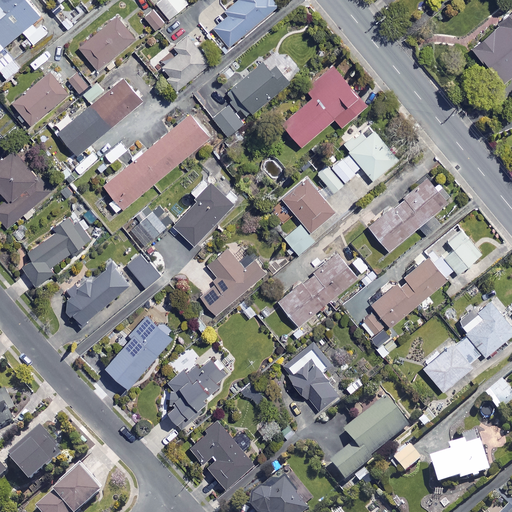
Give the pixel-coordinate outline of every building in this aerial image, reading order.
[(40,15),(27,0),(0,0),(0,46),(22,29),(33,42),(47,31),(36,18),(40,15)] [(188,1),(186,0),(157,0),(156,1),(169,17),(188,1)] [(276,4),(272,0),(233,0),(224,8),(228,13),(213,26),(228,45),(276,4)] [(164,20),(153,6),(143,14),(155,28),(164,20)] [(511,8),(470,44),(502,81),(511,72),(511,8)] [(135,37),(117,15),(79,46),(97,68),(135,37)] [(177,50),(161,63),(170,74),(167,77),(176,88),(211,59),(197,43),(206,36),(199,27),(190,35),(186,31),(171,43),(177,50)] [(52,53),(47,46),(33,57),(38,64),(52,53)] [(240,107),(245,114),(273,91),(278,97),(288,89),(283,83),(292,75),(272,51),(225,89),(231,96),(228,98),(237,110),(240,107)] [(20,66),(9,52),(0,58),(0,69),(7,77),(20,66)] [(367,102),(332,62),(305,86),(312,94),(281,120),(301,144),(334,116),(341,124),(367,102)] [(68,91),(49,69),(12,100),(30,122),(68,91)] [(88,83),(76,69),(67,76),(79,91),(88,83)] [(142,99),(123,75),(57,129),(77,153),(142,99)] [(242,121),(226,100),(210,113),(226,133),(242,121)] [(210,135),(190,110),(103,182),(113,195),(108,199),(117,210),(210,135)] [(397,158),(368,121),(343,141),(371,177),(397,158)] [(50,190),(13,144),(0,154),(0,186),(7,195),(0,200),(0,216),(7,225),(50,190)] [(72,166),(69,169),(73,174),(100,154),(93,145),(70,163),(72,166)] [(359,167),(347,152),(331,164),(344,179),(359,167)] [(285,170),(270,155),(259,167),(274,181),(285,170)] [(342,182),(327,163),(317,170),(332,190),(342,182)] [(233,201),(204,174),(190,189),(198,197),(173,223),(193,243),(233,201)] [(334,210),(305,176),(281,195),(310,230),(334,210)] [(446,200),(426,176),(368,224),(388,248),(417,224),(425,233),(439,221),(432,212),(446,200)] [(139,220),(128,229),(142,245),(172,219),(165,210),(159,215),(149,204),(135,215),(139,220)] [(84,229),(99,218),(92,208),(77,219),(74,215),(70,218),(67,213),(54,223),(57,227),(26,249),(31,256),(22,263),(36,283),(54,270),(51,265),(71,251),(73,254),(84,247),(81,244),(90,238),(84,229)] [(314,239),(300,222),(283,237),(297,254),(314,239)] [(480,251),(460,227),(446,238),(453,246),(439,257),(433,249),(404,273),(406,275),(397,283),(395,280),(370,301),(389,324),(446,277),(444,274),(453,266),(457,270),(480,251)] [(267,269),(250,249),(238,259),(226,245),(206,262),(220,278),(200,294),(216,313),(267,269)] [(148,260),(140,251),(126,262),(145,285),(161,272),(150,258),(148,260)] [(362,284),(336,251),(277,298),(297,323),(342,287),(348,294),(362,284)] [(103,263),(105,266),(91,278),(88,275),(65,294),(64,310),(73,321),(75,319),(81,326),(88,320),(86,317),(131,280),(111,256),(103,263)] [(511,330),(511,325),(490,299),(460,324),(485,353),(511,330)] [(104,361),(127,382),(154,353),(160,358),(169,350),(163,344),(172,334),(147,311),(128,331),(130,333),(104,361)] [(441,388),(471,364),(468,361),(478,353),(461,332),(421,363),(441,388)] [(323,373),(335,363),(312,335),(280,360),(288,370),(285,372),(305,397),(308,394),(320,410),(340,394),(323,373)] [(397,344),(391,336),(376,347),(382,355),(397,344)] [(165,379),(170,384),(169,411),(183,427),(203,408),(198,402),(220,383),(218,380),(229,370),(213,352),(200,363),(197,360),(187,369),(182,364),(165,379)] [(511,399),(511,391),(502,379),(487,392),(501,408),(511,399)] [(0,425),(14,419),(10,411),(15,408),(5,388),(0,390),(0,425)] [(408,424),(384,395),(342,429),(353,441),(330,461),(345,480),(370,459),(368,457),(408,424)] [(442,408),(434,401),(418,420),(426,427),(442,408)] [(207,460),(226,483),(253,460),(217,418),(187,444),(201,460),(211,452),(214,455),(207,460)] [(61,451),(39,426),(7,455),(29,479),(61,451)] [(458,475),(459,478),(471,474),(472,478),(479,475),(478,472),(488,469),(478,439),(465,443),(463,438),(448,443),(450,449),(428,456),(436,482),(458,475)] [(420,458),(408,443),(392,456),(404,471),(420,458)] [(75,511),(100,490),(78,467),(35,507),(40,511),(75,511)] [(306,511),(308,510),(283,476),(270,486),(258,486),(250,491),(247,503),(253,511),(306,511)] [(33,511),(26,503),(15,511),(33,511)]
